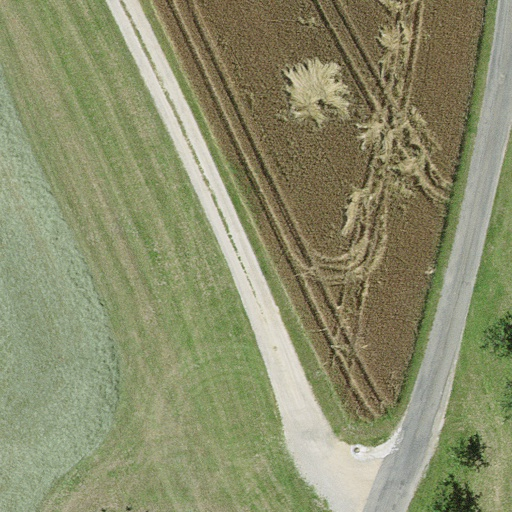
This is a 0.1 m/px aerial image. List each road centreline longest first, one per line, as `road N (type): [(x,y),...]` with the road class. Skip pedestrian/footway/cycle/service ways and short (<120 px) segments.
road 1 (track): [(351,511),(328,478),(111,0)]
road 2 (residential): [(379,511),(456,250),(508,0)]
